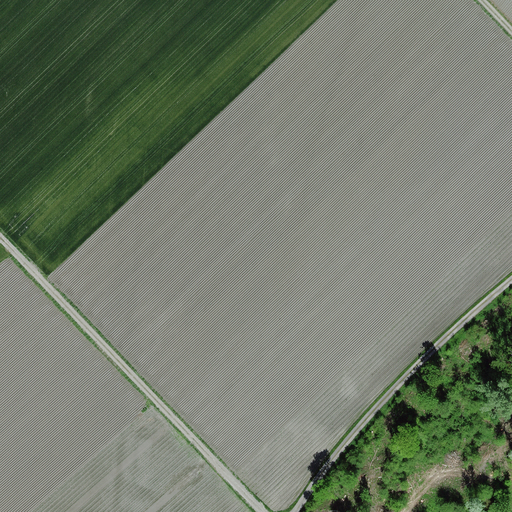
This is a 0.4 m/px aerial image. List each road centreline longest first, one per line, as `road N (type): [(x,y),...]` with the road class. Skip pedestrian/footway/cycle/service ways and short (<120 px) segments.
road 1 (track): [(0,238),(261,511)]
road 2 (track): [(511,280),(356,431),(296,511)]
